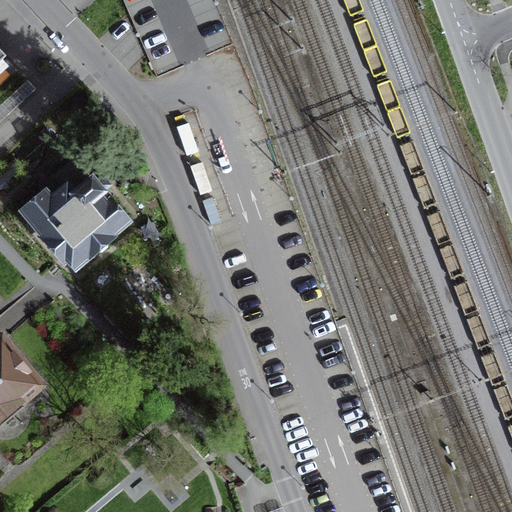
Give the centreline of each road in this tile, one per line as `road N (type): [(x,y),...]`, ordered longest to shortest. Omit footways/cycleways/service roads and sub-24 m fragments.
road 1 (unclassified): [(266,433),(162,145)]
road 2 (residential): [(162,145),(148,118),(38,0)]
road 3 (tertiary): [(511,178),(456,32)]
